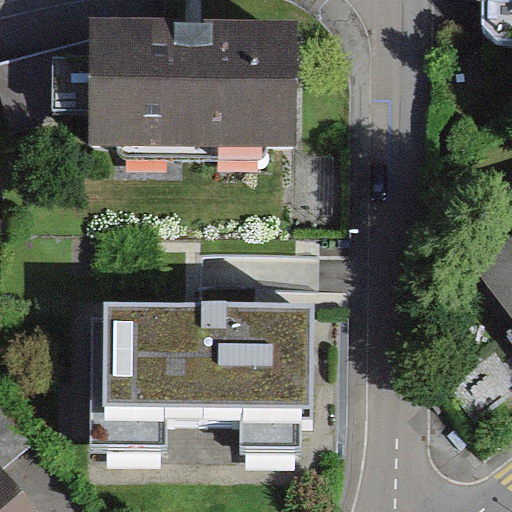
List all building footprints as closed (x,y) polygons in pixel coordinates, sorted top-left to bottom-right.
[(91,121),(91,157),(297,159),(299,34),(89,31),(89,44),(89,70),(53,69),(52,121),(91,121)] [(89,44),(0,69),(0,107),(7,136),(52,121),(53,69),(89,70),(89,44)] [(511,248),(476,276),(511,324),(511,248)] [(314,424),(315,320),(105,317),(104,422),(314,424)] [(0,476),(38,446),(0,398),(0,476)] [(0,511),(26,511),(0,480),(0,511)]
